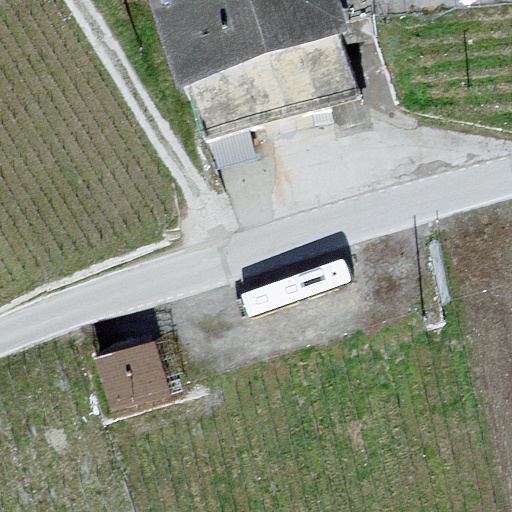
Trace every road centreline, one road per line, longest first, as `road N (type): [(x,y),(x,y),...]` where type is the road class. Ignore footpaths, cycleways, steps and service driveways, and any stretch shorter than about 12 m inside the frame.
road 1 (unclassified): [(0,334),(83,302),(511,178)]
road 2 (track): [(85,0),(241,255)]
